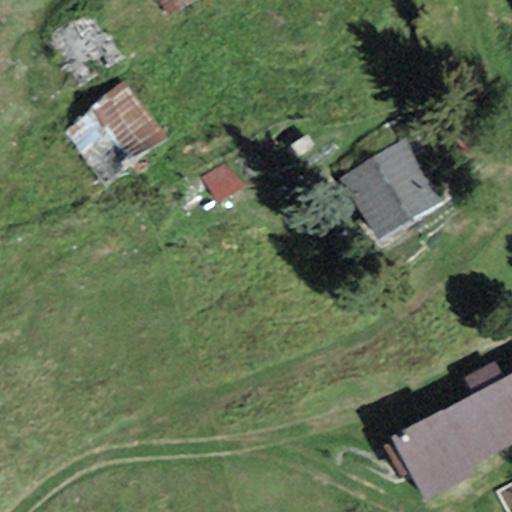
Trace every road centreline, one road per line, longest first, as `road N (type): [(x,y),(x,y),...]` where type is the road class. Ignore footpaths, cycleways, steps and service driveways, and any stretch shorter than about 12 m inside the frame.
road 1 (track): [(511,225),(431,301),(326,360),(195,404),(80,461)]
road 2 (track): [(377,511),(209,446),(80,461),(32,511)]
